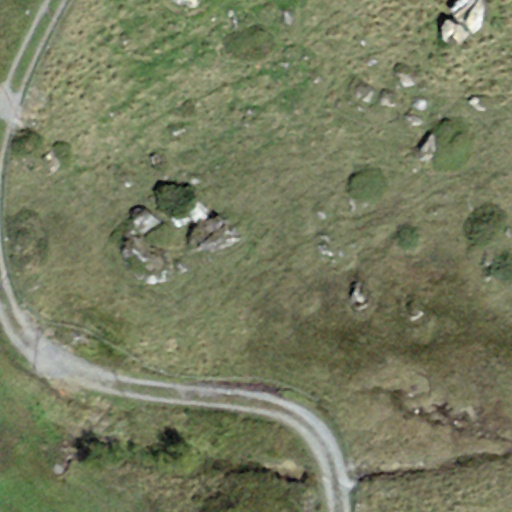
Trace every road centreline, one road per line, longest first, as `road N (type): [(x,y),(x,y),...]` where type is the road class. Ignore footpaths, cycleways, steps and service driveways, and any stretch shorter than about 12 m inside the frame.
road 1 (track): [(0,275),(13,331),(87,385),(289,409),(335,472),(335,511)]
road 2 (track): [(63,0),(9,99),(0,153)]
